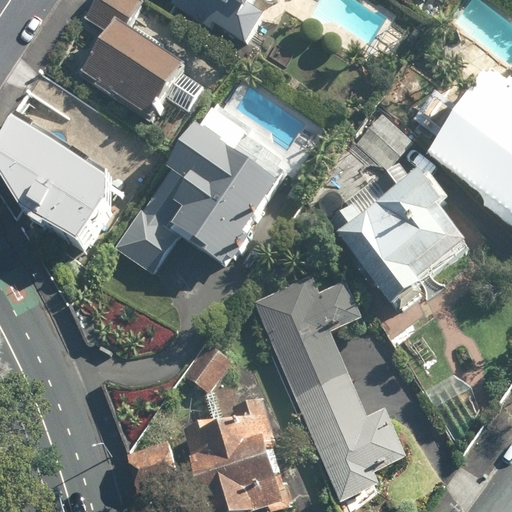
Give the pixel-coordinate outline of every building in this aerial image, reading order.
[(173,43),(140,22),(148,9),(134,0),(100,0),(85,23),(108,39),(82,79),(155,127),(171,103),(189,115),(204,91),(186,79),(182,76),(186,70),(165,56),(173,43)] [(259,0),(154,0),(241,55),(264,19),(252,11),(259,0)] [(467,46),(442,46),(442,65),(468,64),(467,46)] [(511,93),(510,92),(496,109),(461,151),(468,158),(454,175),(511,222),(511,93)] [(466,114),(440,93),(416,123),(442,144),(466,114)] [(117,255),(154,281),(179,245),(224,276),(299,169),(217,112),(117,255)] [(20,120),(0,148),(0,177),(27,220),(84,260),(116,216),(115,188),(20,120)] [(398,204),(366,227),(356,212),(341,223),(351,238),(336,248),(390,324),(420,302),(415,295),(466,259),(438,221),(449,214),(427,183),(417,191),(413,194),(400,175),(384,186),(398,204)] [(315,283),(292,293),(252,310),(338,508),(377,491),(373,480),(405,466),(384,418),(368,425),(333,344),(362,331),(344,287),(321,297),(315,283)] [(208,401),(232,365),(211,351),(187,386),(208,401)] [(288,511),(263,405),(211,417),(213,426),(192,431),(199,462),(185,466),(192,494),(214,489),(219,511),(288,511)] [(181,490),(171,447),(125,458),(134,501),(181,490)]
